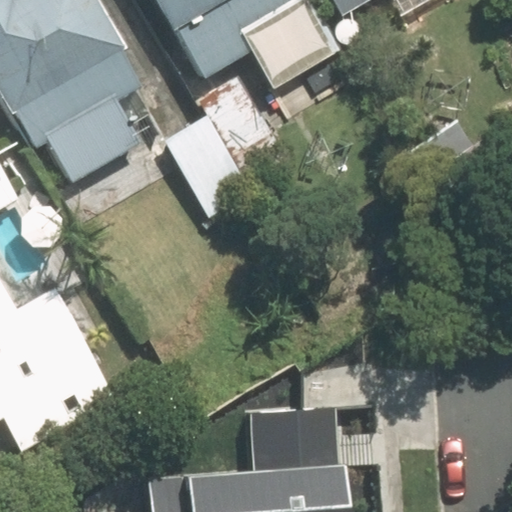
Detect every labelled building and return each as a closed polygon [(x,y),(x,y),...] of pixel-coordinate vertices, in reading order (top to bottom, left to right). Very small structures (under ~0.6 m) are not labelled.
[(116,103),(139,91),(87,0),(0,0),(0,102),(28,153),(46,143),(66,179),(136,139),(116,103)] [(339,57),(307,0),(152,0),(198,76),(245,51),(269,96),(339,57)] [(388,0),(397,16),(425,0),(329,0),(338,17),(369,0),(388,0)] [(203,114),(158,141),(205,219),(252,190),(242,174),(281,150),(236,75),(195,100),(203,114)] [(15,309),(0,283),(0,203),(15,195),(0,167),(0,419),(14,444),(107,391),(50,289),(15,309)] [(362,343),(267,372),(289,442),(383,413),(362,343)] [(140,506),(140,511),(301,511),(298,457),(169,465),(171,504),(140,506)]
